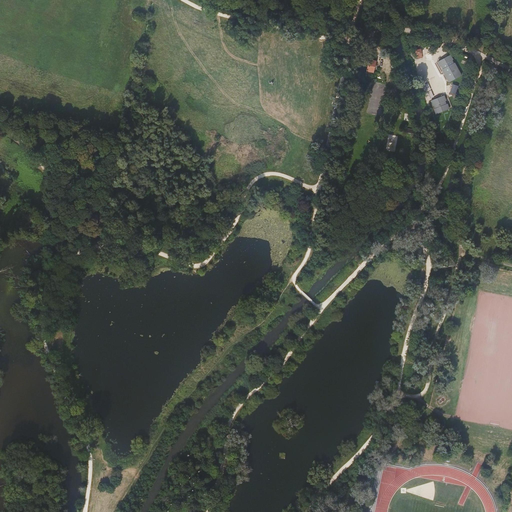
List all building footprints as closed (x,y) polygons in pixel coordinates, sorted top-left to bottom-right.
[(442,65),(451,60),(452,60),(450,55),(439,61),(441,66),(442,65)] [(369,63),(367,72),(368,72),(367,74),(373,75),(376,61),(369,59),(366,58),(365,62),(369,63)] [(444,69),(453,64),(451,60),(442,65),(444,69)] [(446,73),(456,68),(454,63),(453,64),(444,69),(443,69),(445,74),(446,73)] [(448,76),(457,71),(456,68),(446,73),(448,76)] [(458,71),(457,71),(448,76),(447,77),(450,81),(461,75),(458,71)] [(458,86),(453,84),(450,93),(456,94),(458,86)] [(434,105),(444,101),(445,100),(443,96),(432,100),(434,105)] [(447,104),(445,104),(436,108),(435,108),(437,113),(449,109),(447,104)]
